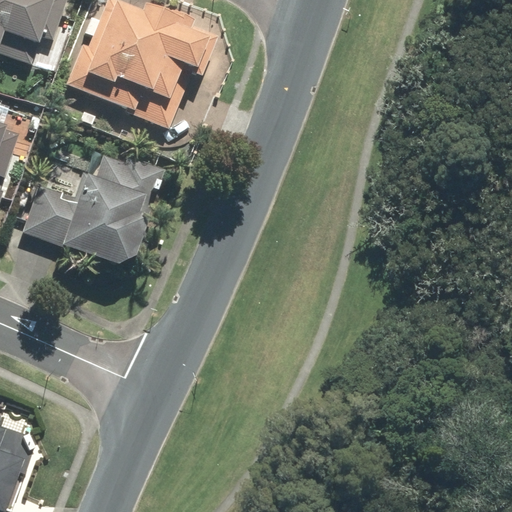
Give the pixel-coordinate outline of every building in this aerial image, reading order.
[(0,0),(0,58),(34,69),(44,40),(54,43),(68,0),(0,0)] [(84,48),(67,87),(168,132),(192,76),(202,80),(221,37),(146,4),(142,13),(112,0),(109,0),(87,49),(84,48)] [(0,202),(24,137),(0,128),(0,202)] [(39,188),(22,235),(117,268),(135,259),(166,173),(127,159),(124,167),(104,159),(97,179),(83,174),(74,200),(39,188)] [(0,511),(5,511),(31,441),(0,429),(0,511)]
